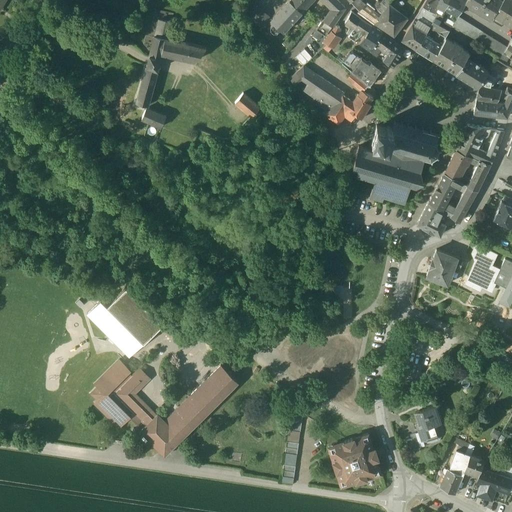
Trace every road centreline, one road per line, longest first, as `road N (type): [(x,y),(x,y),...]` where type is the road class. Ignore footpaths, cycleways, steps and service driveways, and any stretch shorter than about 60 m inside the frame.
road 1 (residential): [(0,444),(397,502)]
road 2 (residential): [(394,309),(407,257),(464,224),(511,120)]
road 3 (residential): [(397,478),(378,397),(394,309)]
road 4 (residential): [(511,366),(394,309)]
